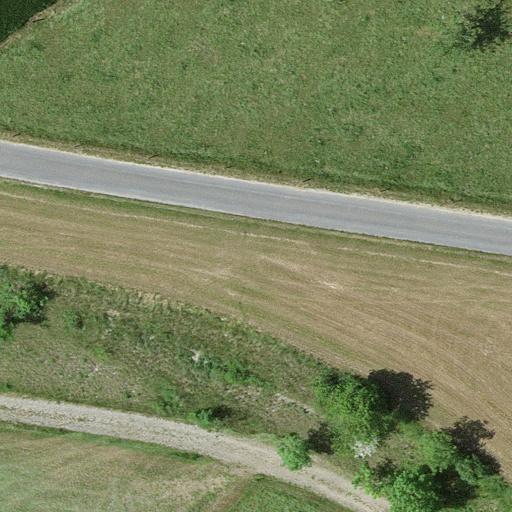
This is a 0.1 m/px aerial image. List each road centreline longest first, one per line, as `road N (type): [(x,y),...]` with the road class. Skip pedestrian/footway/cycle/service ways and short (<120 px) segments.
road 1 (unclassified): [(0,159),(511,236)]
road 2 (track): [(0,404),(263,452),(395,511)]
